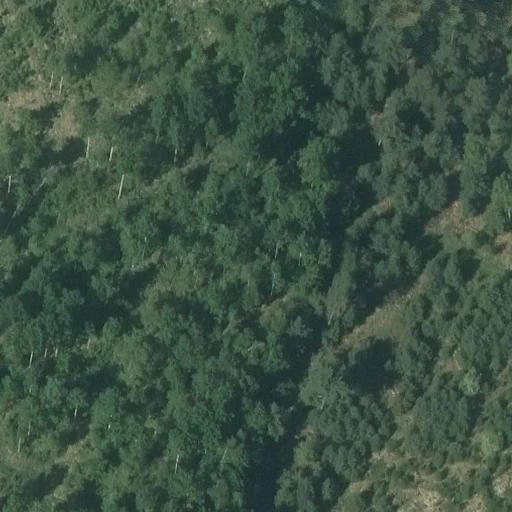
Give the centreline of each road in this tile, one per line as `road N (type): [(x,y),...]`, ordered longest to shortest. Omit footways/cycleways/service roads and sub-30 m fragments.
road 1 (track): [(103,511),(341,0)]
road 2 (track): [(266,164),(511,273)]
